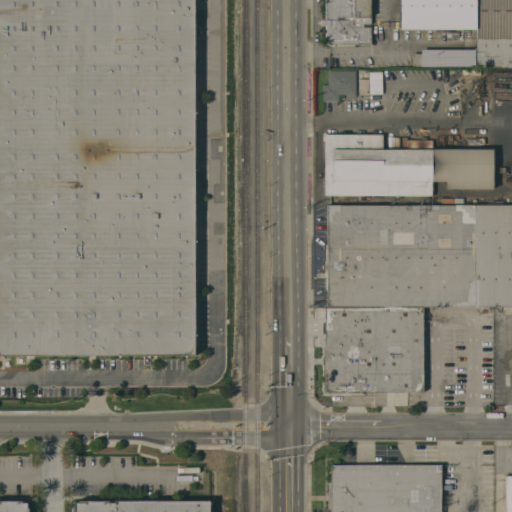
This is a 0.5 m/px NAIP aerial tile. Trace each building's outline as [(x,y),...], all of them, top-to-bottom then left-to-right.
[(197,0),(198,352),(0,352),(0,0),(197,0)] [(370,0),(371,44),(326,44),(326,37),(324,37),(324,25),(321,25),(321,19),(326,19),(326,0),(370,0)] [(511,67),(475,67),(475,66),(412,66),(412,53),(421,53),(421,49),(474,49),(474,48),(476,48),(476,0),(511,0),(511,67)] [(355,70),(355,97),(346,97),(346,94),(338,94),(338,101),(323,101),(322,85),(328,85),(328,70),(355,70)] [(369,72),(382,71),(382,94),(369,94),(369,72)] [(324,195),(324,141),(322,141),(322,133),(327,133),(327,134),(382,134),(382,149),(406,149),(406,140),(432,140),(432,149),(493,148),(493,189),(445,189),(445,181),(432,181),(432,195),(324,195)] [(327,288),(325,288),(325,272),(325,271),(323,271),(323,262),(324,262),(324,261),(325,261),(325,244),(327,244),(327,205),(511,204),(511,306),(423,306),(327,307),(327,288)] [(423,306),(423,392),(324,392),(324,364),(322,364),(322,356),(324,356),(324,334),(322,334),(322,322),(324,322),(324,307),(327,307),(423,306)] [(330,511),(330,508),(327,508),(327,482),(330,482),(330,465),(440,464),(440,511),(330,511)] [(511,511),(511,475),(504,476),(503,511),(511,511)] [(210,511),(72,511),(72,507),(74,507),(74,502),(78,502),(78,501),(109,501),(109,502),(114,502),(114,501),(210,500),(210,511)] [(0,511),(0,501),(22,501),(22,503),(27,503),(27,508),(29,508),(29,511),(0,511)]
